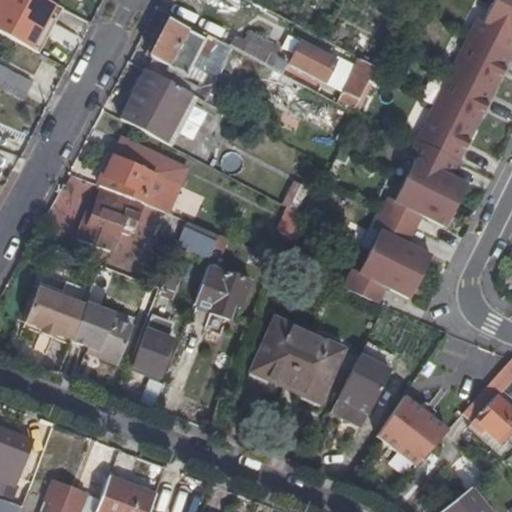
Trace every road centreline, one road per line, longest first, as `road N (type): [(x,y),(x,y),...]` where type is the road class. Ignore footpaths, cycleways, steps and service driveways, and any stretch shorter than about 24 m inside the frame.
road 1 (residential): [(333,511),(0,386)]
road 2 (residential): [(0,221),(120,0)]
road 3 (residential): [(511,333),(476,316),(470,277),(511,201)]
